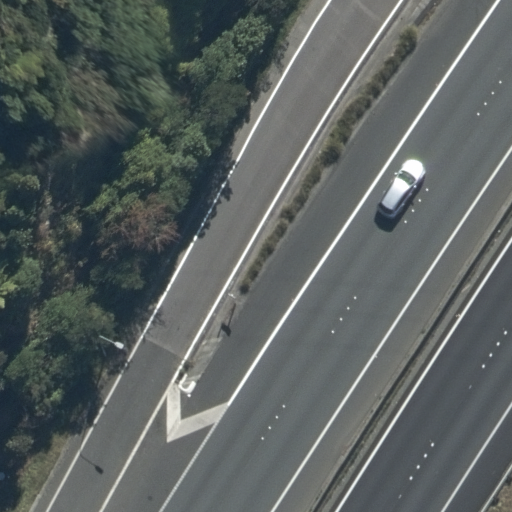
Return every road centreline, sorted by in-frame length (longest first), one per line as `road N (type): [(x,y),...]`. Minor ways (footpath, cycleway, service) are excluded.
road 1 (trunk): [(212,511),(511,64)]
road 2 (trunk): [(511,320),(387,511)]
